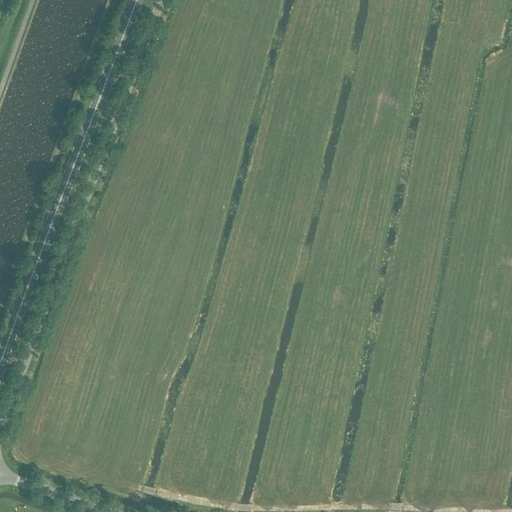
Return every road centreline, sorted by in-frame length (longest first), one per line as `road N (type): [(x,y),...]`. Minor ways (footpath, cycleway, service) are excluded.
road 1 (unclassified): [(0,433),(157,0)]
road 2 (primary): [(0,364),(136,0)]
road 3 (track): [(137,487),(234,507),(511,511)]
